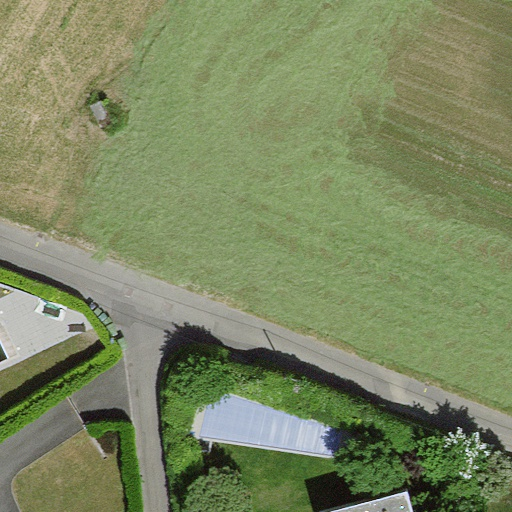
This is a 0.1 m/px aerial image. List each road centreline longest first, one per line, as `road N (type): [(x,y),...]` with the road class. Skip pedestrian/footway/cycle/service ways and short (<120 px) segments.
road 1 (residential): [(139,288),(511,434)]
road 2 (residential): [(139,288),(159,511)]
road 3 (residential): [(0,237),(139,288)]
